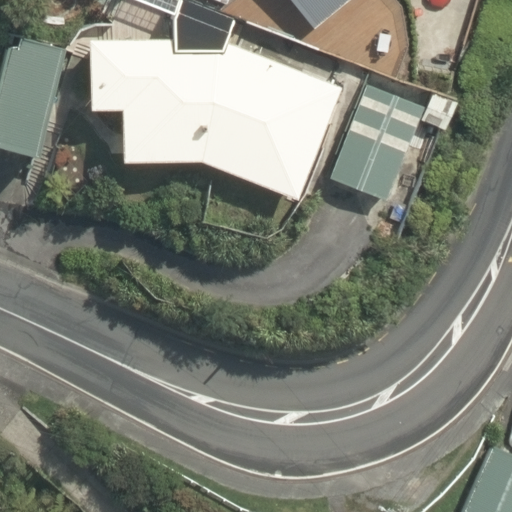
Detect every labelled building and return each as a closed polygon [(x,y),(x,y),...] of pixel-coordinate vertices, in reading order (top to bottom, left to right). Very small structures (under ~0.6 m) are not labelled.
[(301,203),(345,90),(229,45),(236,24),(180,0),(128,0),(129,0),(175,18),(176,41),(91,42),(94,115),(125,114),(126,167),(205,166),(301,203)] [(289,0),(317,34),(358,0),(289,0)] [(0,150),(41,162),(69,52),(16,37),(0,96),(0,150)] [(426,111),(369,88),(331,181),(388,205),(426,111)] [(511,511),(511,456),(496,449),(466,511),(511,511)]
